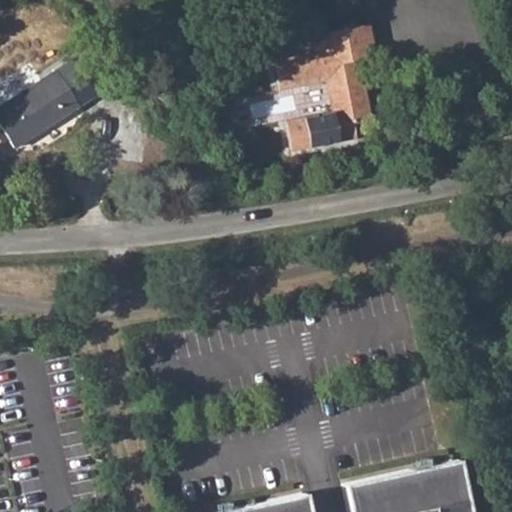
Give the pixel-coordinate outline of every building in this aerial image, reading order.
[(312,31),(315,50),(364,111),(354,56),(371,54),(364,22),(312,31)] [(364,111),(315,50),(270,59),(274,86),(320,77),(326,110),(280,119),(286,146),(349,134),(347,121),(365,118),(364,111)] [(54,71),(0,104),(0,124),(13,146),(76,109),(54,71)] [(466,511),(455,459),(341,484),(346,511),(466,511)] [(306,511),(302,493),(214,511),(306,511)]
